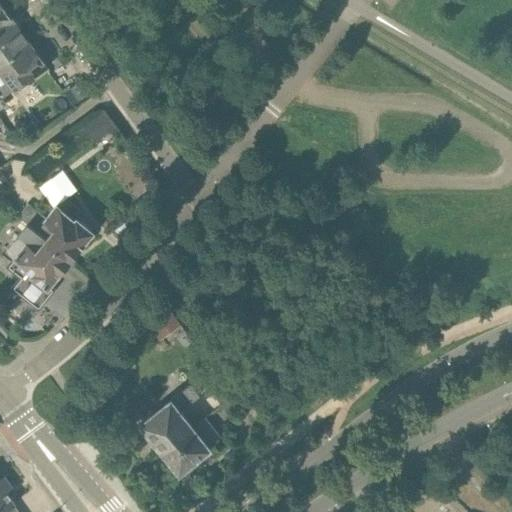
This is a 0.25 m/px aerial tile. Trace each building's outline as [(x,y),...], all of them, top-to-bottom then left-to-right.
[(0,31),(14,21),(0,2),(0,31)] [(0,63),(1,65),(30,43),(14,21),(0,31),(0,63)] [(0,94),(2,93),(0,90),(0,73),(5,71),(17,88),(47,66),(30,43),(1,65),(0,65),(0,94)] [(69,88),(78,100),(88,94),(79,81),(69,88)] [(93,118),(105,134),(112,129),(100,113),(93,118)] [(33,122),(22,130),(29,140),(40,132),(33,122)] [(67,172),(50,182),(59,199),(76,189),(67,172)] [(47,239),(70,258),(72,255),(76,258),(85,247),(82,245),(93,231),(77,218),(75,220),(71,216),(78,208),(66,198),(60,207),(58,205),(47,219),(28,203),(24,208),(18,215),(28,223),(48,239),(47,239)] [(49,284),(70,258),(47,239),(48,239),(28,223),(8,248),(16,255),(8,265),(21,276),(13,286),(39,307),(54,288),(49,284)] [(177,311),(155,322),(162,335),(184,325),(177,311)] [(187,429),(192,425),(181,411),(200,396),(191,384),(141,423),(153,438),(152,443),(157,451),(163,451),(189,431),(187,429)] [(233,396),(227,389),(216,397),(222,405),(233,396)] [(222,405),(228,412),(239,403),(233,396),(222,405)] [(189,431),(163,451),(180,472),(199,457),(201,459),(208,454),(206,452),(210,448),(208,445),(220,436),(205,416),(193,425),(192,425),(187,429),(189,431)] [(0,488),(9,482),(4,475),(0,478),(0,488)] [(19,511),(14,505),(15,504),(7,493),(13,488),(9,482),(0,488),(0,511),(19,511)]
